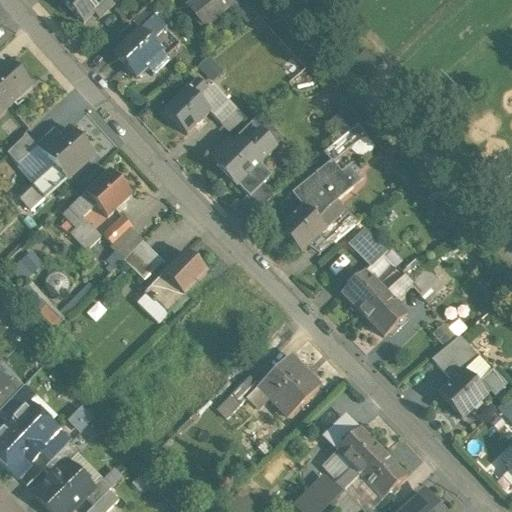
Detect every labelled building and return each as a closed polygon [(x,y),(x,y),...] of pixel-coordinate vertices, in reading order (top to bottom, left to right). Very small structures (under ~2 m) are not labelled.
[(111,8),(103,0),(64,0),(61,4),(83,27),(93,17),(97,21),(111,8)] [(231,4),(227,0),(201,0),(190,9),(204,26),(231,4)] [(165,29),(154,18),(139,32),(150,44),(165,29)] [(150,44),(139,32),(113,57),(136,81),(153,64),(159,70),(168,62),(150,44)] [(221,74),(207,61),(199,69),(213,82),(221,74)] [(28,90),(6,66),(0,71),(0,110),(3,114),(28,90)] [(206,91),(197,82),(187,91),(196,101),(206,91)] [(206,91),(196,101),(209,114),(208,115),(211,118),(228,103),(211,86),(206,91)] [(187,91),(163,115),(186,137),(208,115),(209,114),(196,101),(187,91)] [(228,103),(211,118),(220,127),(236,112),(228,103)] [(357,127),(323,155),(331,164),(332,165),(366,138),(357,127)] [(93,159),(68,133),(51,150),(45,143),(36,152),(54,171),(65,183),(67,185),(93,159)] [(259,134),(245,148),(260,163),(274,149),(259,134)] [(245,148),(237,140),(213,164),(235,187),(237,186),(250,173),(260,163),(245,148)] [(332,165),(331,164),(291,196),(301,209),(316,223),(327,211),(352,190),(332,165)] [(54,171),(32,191),(43,203),(65,183),(54,171)] [(263,186),(250,173),(237,186),(250,199),(263,186)] [(130,199),(108,176),(85,197),(95,209),(106,221),(130,199)] [(85,197),(63,218),(91,249),(100,241),(81,221),(95,209),(85,197)] [(316,223),(301,209),(278,232),(301,255),(324,232),(316,223)] [(341,214),(329,226),(330,232),(325,237),(332,246),(354,228),(341,214)] [(102,239),(111,249),(131,230),(122,220),(102,239)] [(386,254),(363,231),(348,247),(371,270),(386,254)] [(161,266),(141,245),(123,263),(142,284),(161,266)] [(185,255),(177,263),(173,259),(163,269),(167,273),(143,297),(153,306),(155,304),(167,316),(206,276),(185,255)] [(411,288),(428,306),(445,291),(424,268),(403,280),(411,288)] [(386,296),(365,275),(342,297),(362,318),(386,296)] [(403,280),(386,296),(394,304),(411,288),(403,280)] [(386,296),(362,318),(384,339),(406,317),(394,304),(386,296)] [(433,335),(446,350),(459,340),(468,331),(460,322),(450,330),(445,325),(433,335)] [(446,350),(431,362),(452,384),(463,373),(464,374),(478,361),(479,360),(478,359),(459,340),(446,350)] [(318,389),(289,359),(258,389),(257,390),(269,402),(287,420),(318,389)] [(491,373),(478,361),(464,374),(476,387),(491,373)] [(464,374),(463,373),(452,384),(438,398),(460,421),(486,397),(476,387),(464,374)] [(491,373),(476,387),(486,397),(489,393),(494,398),(505,387),(491,373)] [(13,380),(6,387),(7,388),(0,395),(0,412),(21,391),(23,389),(13,380)] [(258,389),(249,380),(229,399),(239,409),(247,400),(257,390),(258,389)] [(269,402),(257,390),(247,400),(258,412),(269,402)] [(0,412),(0,419),(7,427),(27,407),(28,408),(33,402),(21,391),(0,412)] [(511,399),(500,411),(511,424),(511,399)] [(27,407),(7,427),(0,433),(0,464),(16,480),(41,454),(57,436),(28,408),(27,407)] [(382,455),(360,431),(336,454),(338,457),(352,471),(358,478),(382,455)] [(68,446),(57,436),(41,454),(51,463),(67,447),(68,446)] [(51,463),(42,472),(50,481),(51,481),(66,466),(67,467),(77,457),(67,447),(51,463)] [(382,455),(358,478),(359,479),(363,483),(381,503),(406,479),(382,455)] [(352,471),(338,457),(323,471),(337,485),(352,471)] [(67,467),(66,466),(51,481),(50,481),(33,498),(47,511),(72,511),(84,501),(84,500),(92,492),(91,491),(67,467)] [(337,485),(336,486),(337,486),(344,493),(351,486),(359,479),(358,478),(352,471),(337,485)] [(359,479),(351,486),(355,491),(363,483),(359,479)] [(332,490),(322,480),(310,492),(326,510),(339,498),(332,490)] [(110,492),(100,482),(91,491),(92,492),(84,500),(84,501),(93,509),(108,494),(110,492)] [(363,483),(355,491),(351,486),(344,493),(360,511),(371,511),(381,503),(363,483)] [(344,493),(337,486),(336,486),(332,490),(339,498),(344,493)] [(324,511),(326,510),(310,492),(295,507),(299,511),(324,511)] [(326,510),(324,511),(359,511),(360,511),(344,493),(339,498),(326,510)] [(93,509),(89,511),(109,511),(118,503),(108,494),(93,509)] [(255,511),(238,495),(222,511),(255,511)] [(436,511),(423,497),(405,511),(436,511)]
